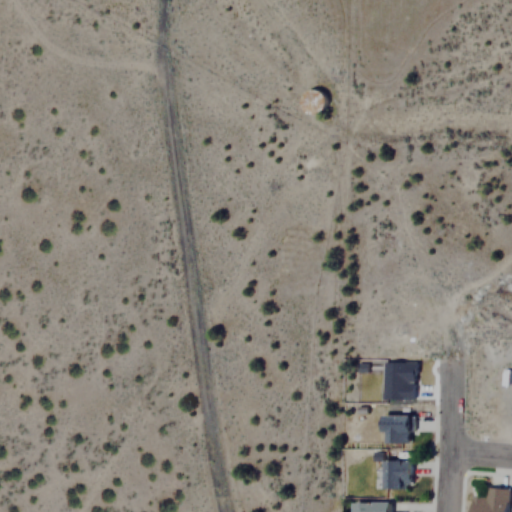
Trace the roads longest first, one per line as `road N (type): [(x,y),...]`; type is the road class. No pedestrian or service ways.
road 1 (residential): [(224,511),(171,130),(162,0)]
road 2 (residential): [(448,511),(456,373)]
